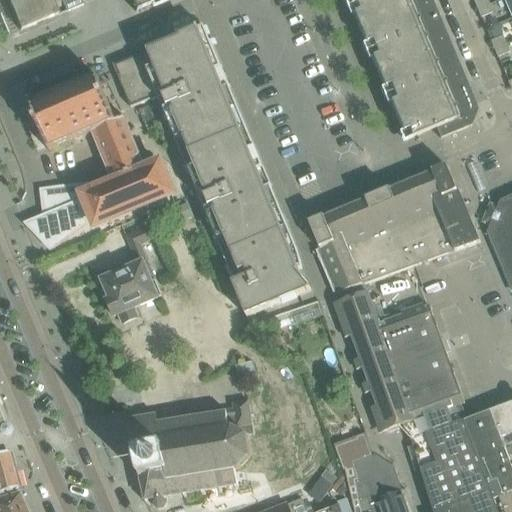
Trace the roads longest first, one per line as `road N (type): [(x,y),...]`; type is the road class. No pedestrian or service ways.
road 1 (tertiary): [(107,511),(0,257)]
road 2 (residential): [(258,0),(333,197),(378,179)]
road 3 (residential): [(305,0),(378,179)]
road 4 (tertiary): [(0,347),(69,511)]
road 5 (residential): [(378,179),(501,129),(504,110)]
road 6 (residential): [(0,73),(116,30)]
road 7 (residential): [(456,0),(504,110)]
